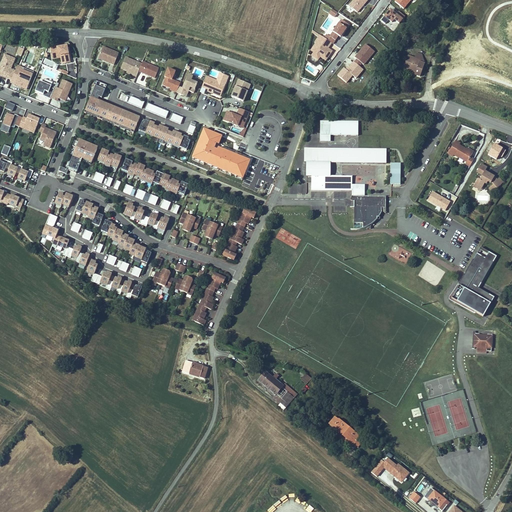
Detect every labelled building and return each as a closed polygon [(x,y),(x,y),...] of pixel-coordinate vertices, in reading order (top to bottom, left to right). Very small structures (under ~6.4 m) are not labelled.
[(356,10),(364,0),(350,0),(348,3),(356,10)] [(395,0),(394,2),(403,9),(410,0),(395,0)] [(395,20),(401,13),(395,8),(392,11),(386,6),(377,16),(381,20),(384,16),(388,19),(390,16),(395,20)] [(332,8),(329,13),(334,17),(338,12),(332,8)] [(336,32),(345,20),(337,15),(325,31),(322,29),(320,33),(323,35),(327,38),(329,39),(335,31),(336,32)] [(323,43),(319,40),(323,35),(320,33),(315,30),(310,37),(311,38),(306,45),(309,47),(307,50),(313,54),(315,51),(321,55),(327,46),(323,43)] [(323,43),(327,38),(323,35),(319,40),(323,43)] [(358,60),(370,47),(361,40),(350,53),(352,55),(357,59),(358,60)] [(70,59),(67,42),(50,46),(52,54),(60,52),(62,61),(70,59)] [(113,67),(117,56),(102,50),(98,60),(103,62),(103,63),(113,67)] [(409,57),(419,60),(415,53),(410,52),(409,57)] [(10,67),(14,56),(4,53),(0,63),(0,70),(2,71),(1,73),(12,78),(15,69),(10,67)] [(409,57),(402,54),(400,61),(392,59),(390,67),(397,70),(398,67),(405,69),(411,71),(410,74),(416,76),(420,62),(419,60),(409,57)] [(351,74),(358,65),(354,62),(349,57),(341,65),(339,63),(332,70),(341,78),(347,71),(351,74)] [(141,66),(124,60),(120,71),(126,73),(132,75),(132,77),(136,79),(138,73),(141,66)] [(154,79),(158,70),(142,64),(141,66),(138,73),(154,79)] [(180,84),(171,81),(174,73),(167,70),(164,79),(165,79),(162,87),(170,90),(173,91),(172,92),(176,94),(178,88),(180,84)] [(220,97),(227,77),(219,74),(216,83),(209,80),(210,78),(206,76),(202,87),(205,89),(205,90),(212,92),(211,94),(220,97)] [(51,95),(55,84),(52,83),(53,79),(45,76),(43,80),(40,79),(36,89),(44,92),(44,93),(51,96),(51,95)] [(193,94),(197,84),(190,82),(192,78),(187,76),(182,89),(178,88),(176,94),(183,97),(186,91),(193,94)] [(243,102),(249,85),(238,81),(231,97),(243,102)] [(66,98),(69,89),(55,84),(51,95),(55,97),(56,94),(59,95),(66,98)] [(127,123),(130,116),(116,110),(113,118),(110,116),(112,109),(99,104),(96,111),(93,110),(95,103),(96,103),(97,99),(101,101),(106,88),(95,84),(93,88),(95,89),(91,98),(89,98),(88,100),(90,101),(85,113),(84,116),(86,117),(87,114),(98,118),(97,121),(103,123),(104,121),(115,125),(114,127),(134,135),(140,120),(133,117),(130,124),(127,123)] [(13,109),(16,102),(8,99),(5,106),(13,109)] [(237,116),(227,112),(224,121),(238,126),(238,124),(244,126),(249,113),(240,109),(237,116)] [(20,124),(24,115),(16,112),(15,113),(14,113),(14,115),(12,114),(12,112),(8,111),(4,122),(11,125),(12,124),(15,125),(16,123),(20,124)] [(35,130),(41,116),(29,112),(28,116),(24,115),(20,124),(24,126),(25,124),(31,126),(31,128),(35,130)] [(336,132),(336,120),(326,120),(326,138),(336,138),(336,132)] [(365,120),(336,120),(336,132),(365,133),(365,120)] [(51,145),(58,129),(46,125),(47,123),(43,121),(40,129),(44,130),(41,136),(46,138),(45,142),(51,145)] [(187,151),(191,142),(188,141),(189,139),(184,137),(184,139),(181,138),(182,136),(173,133),(173,135),(168,133),(169,131),(160,127),(159,129),(154,128),(155,125),(146,122),(145,124),(143,123),(139,132),(187,151)] [(232,127),(231,130),(240,133),(239,136),(243,138),(246,131),(232,127)] [(82,159),(80,158),(86,145),(89,146),(85,155),(93,158),(99,143),(81,136),(80,138),(76,137),(74,143),(75,143),(78,144),(74,152),(72,151),(71,153),(74,154),(69,166),(67,165),(62,163),(61,168),(68,171),(70,166),(78,170),(82,159)] [(455,151),(468,158),(467,160),(471,162),(475,155),(471,153),(474,149),(467,145),(459,141),(460,139),(456,137),(449,150),(454,152),(455,151)] [(119,164),(123,153),(116,150),(116,152),(112,150),(112,152),(109,151),(111,148),(104,145),(100,156),(106,159),(106,160),(112,162),(112,161),(119,164)] [(318,149),(310,150),(310,159),(314,159),(314,160),(312,161),(313,175),(318,175),(318,187),(335,186),(334,176),(334,163),(334,159),(345,159),(345,163),(381,161),(381,145),(318,147),(318,149)] [(7,158),(11,148),(4,146),(1,155),(7,158)] [(156,168),(149,165),(148,166),(146,166),(147,162),(140,159),(140,161),(136,160),(135,161),(133,161),(135,157),(128,155),(123,166),(130,168),(130,170),(136,172),(136,170),(143,173),(142,174),(154,179),(155,177),(168,182),(167,184),(179,188),(180,187),(186,189),(191,179),(184,176),(182,180),(180,179),(181,177),(174,174),(173,176),(171,175),(172,172),(159,167),(158,170),(155,169),(156,168)] [(481,164),(485,167),(483,171),(481,170),(478,175),(486,180),(488,176),(490,176),(492,173),(494,174),(497,177),(493,180),(497,184),(505,177),(500,172),(498,169),(489,164),(491,160),(485,156),(481,164)] [(397,160),(386,161),(387,182),(398,182),(397,160)] [(159,167),(147,162),(146,166),(148,166),(149,165),(156,168),(155,169),(158,170),(159,167)] [(13,163),(9,172),(17,175),(18,170),(21,172),(24,164),(21,163),(19,166),(13,163)] [(30,170),(23,167),(20,176),(27,179),(29,174),(32,176),(35,168),(31,167),(30,170)] [(96,173),(93,181),(102,184),(105,176),(96,173)] [(334,176),(335,186),(346,186),(345,175),(334,176)] [(345,175),(346,186),(358,185),(357,175),(345,175)] [(110,187),(113,180),(105,177),(102,185),(110,187)] [(130,196),(133,188),(126,185),(123,193),(130,196)] [(358,188),(358,195),(371,195),(371,191),(364,186),(363,188),(358,188)] [(0,187),(0,196),(3,198),(3,199),(6,201),(10,192),(6,191),(7,190),(0,187)] [(62,190),(58,200),(64,202),(64,201),(67,194),(65,193),(66,191),(62,190)] [(68,190),(67,194),(64,201),(71,204),(75,193),(68,190)] [(445,211),(450,201),(432,191),(426,201),(445,211)] [(23,206),(26,198),(13,193),(10,192),(6,201),(10,202),(10,201),(23,206)] [(358,195),(357,199),(357,200),(358,200),(359,200),(360,200),(360,206),(361,221),(369,221),(369,226),(372,225),(373,225),(373,224),(375,223),(376,223),(377,222),(378,221),(379,221),(380,220),(381,219),(381,218),(382,217),(383,217),(383,215),(384,215),(384,214),(385,213),(386,212),(386,211),(387,210),(387,209),(386,206),(391,206),(390,197),(390,195),(387,195),(371,195),(358,195)] [(83,196),(79,207),(85,209),(88,200),(86,200),(87,197),(83,196)] [(88,200),(85,209),(91,212),(94,204),(96,201),(89,198),(88,200)] [(159,216),(161,210),(157,209),(156,211),(154,210),(152,213),(146,211),(147,207),(144,206),(145,204),(141,203),(139,208),(136,207),(137,203),(135,202),(136,200),(131,198),(127,210),(134,213),(133,214),(137,216),(138,213),(143,216),(142,219),(149,222),(151,218),(157,221),(156,223),(160,225),(161,223),(168,226),(172,214),(167,212),(167,215),(164,214),(163,217),(159,216)] [(253,204),(248,201),(244,209),(246,210),(244,214),(242,213),(236,228),(238,229),(235,234),(233,233),(232,237),(234,238),(232,242),(230,241),(226,249),(232,251),(238,254),(240,249),(237,248),(235,247),(236,245),(238,246),(241,241),(239,240),(240,236),(242,237),(245,238),(247,233),(245,232),(243,231),(244,229),(245,230),(247,226),(245,225),(249,217),(251,218),(253,212),(251,212),(252,209),(254,210),(257,212),(259,207),(253,204)] [(91,212),(91,213),(97,215),(99,209),(101,204),(97,203),(96,205),(94,204),(91,212)] [(200,222),(203,214),(199,213),(190,209),(187,208),(186,207),(183,216),(188,218),(186,222),(187,224),(187,225),(191,226),(193,225),(195,221),(200,222)] [(97,215),(95,220),(102,222),(106,212),(99,209),(97,215)] [(53,211),(45,231),(56,235),(55,237),(57,238),(59,232),(62,227),(56,225),(60,214),(53,211)] [(223,229),(226,221),(225,220),(222,219),(213,216),(209,214),(205,222),(210,224),(209,229),(210,231),(209,231),(214,233),(214,232),(216,231),(218,227),(223,229)] [(108,216),(104,227),(111,230),(115,220),(115,219),(108,216)] [(120,225),(117,224),(118,222),(115,220),(111,230),(109,233),(115,236),(120,225)] [(126,228),(120,225),(115,236),(122,238),(125,231),(126,228)] [(128,242),(131,234),(132,232),(128,230),(127,232),(125,231),(122,238),(121,240),(128,242)] [(201,239),(203,233),(196,230),(193,236),(201,239)] [(90,241),(92,233),(84,231),(82,240),(90,241)] [(70,243),(72,237),(59,232),(57,238),(56,241),(69,246),(67,252),(70,253),(73,245),(70,243)] [(134,247),(136,241),(138,236),(131,234),(128,242),(127,244),(134,247)] [(189,244),(198,246),(200,239),(191,236),(189,244)] [(139,252),(143,242),(143,240),(142,238),(140,237),(138,242),(136,241),(134,247),(133,250),(139,252)] [(81,254),(83,250),(85,244),(81,242),(80,244),(78,243),(77,246),(73,245),(70,253),(74,254),(75,252),(81,254)] [(145,255),(148,248),(149,244),(143,242),(139,252),(138,252),(145,255)] [(491,293),(494,287),(479,278),(498,247),(490,242),(486,249),(481,246),(470,264),(475,268),(461,293),(484,307),(492,294),(491,293)] [(405,264),(411,253),(394,244),(388,255),(405,264)] [(151,259),(155,248),(151,247),(150,248),(148,248),(145,255),(144,256),(151,259)] [(89,252),(83,250),(79,258),(89,262),(93,252),(89,250),(89,252)] [(98,270),(100,264),(101,262),(99,261),(100,258),(95,256),(90,268),(97,271),(95,277),(99,279),(102,271),(98,270)] [(187,267),(189,261),(182,258),(179,264),(187,267)] [(174,283),(177,275),(172,273),(174,269),(173,266),(169,264),(169,265),(166,266),(165,270),(160,268),(157,276),(157,277),(161,278),(169,281),(173,283),(174,283)] [(174,272),(183,275),(186,268),(177,264),(174,272)] [(461,293),(475,268),(470,264),(464,275),(455,290),(461,293)] [(216,290),(220,282),(222,283),(224,278),(222,277),(223,275),(225,276),(227,277),(230,272),(226,271),(224,269),(218,267),(215,274),(217,275),(215,280),(213,279),(206,294),(208,295),(206,300),(204,299),(199,310),(201,311),(199,315),(209,320),(211,315),(207,313),(208,311),(209,312),(211,307),(209,306),(211,302),(216,304),(218,299),(215,298),(214,297),(215,295),(216,296),(218,291),(216,290)] [(106,273),(102,271),(99,279),(103,280),(104,278),(111,281),(113,276),(116,270),(111,268),(110,270),(108,269),(106,273)] [(200,282),(195,280),(196,275),(195,273),(196,272),(191,271),(189,272),(187,277),(182,275),(179,283),(180,283),(183,285),(192,288),(196,289),(196,290),(200,282)] [(117,278),(113,276),(111,281),(110,285),(114,286),(115,283),(122,285),(123,280),(126,275),(122,273),(121,275),(118,274),(117,278)] [(127,282),(123,280),(122,285),(120,289),(124,290),(126,287),(132,289),(133,284),(136,278),(132,277),(131,279),(129,278),(127,282)] [(137,286),(133,284),(132,289),(130,292),(135,294),(136,291),(142,293),(146,282),(142,281),(141,283),(139,282),(137,286)] [(498,350),(499,333),(494,333),(494,334),(486,334),(486,333),(481,333),(481,341),(480,341),(480,346),(481,346),(483,346),(494,346),(494,350),(498,350)] [(212,362),(190,352),(185,363),(207,373),(212,362)] [(280,394),(288,385),(281,379),(280,380),(272,372),(265,380),(274,388),(273,389),(280,394)] [(289,389),(292,391),(299,397),(302,393),(290,383),(288,385),(291,387),(289,389)] [(285,403),(290,407),(299,397),(292,391),(286,398),(287,399),(285,403)] [(339,428),(345,420),(342,417),(335,425),(339,428)] [(366,439),(345,420),(339,428),(360,446),(366,439)] [(370,442),(366,439),(360,446),(363,449),(370,442)] [(377,477),(383,469),(402,482),(409,472),(387,457),(383,462),(380,459),(370,472),(377,477)] [(431,495),(437,487),(434,485),(428,492),(431,495)] [(455,503),(437,487),(431,495),(430,496),(433,499),(434,498),(445,508),(444,508),(448,511),(455,503)] [(426,498),(419,492),(414,498),(420,504),(426,498)]
